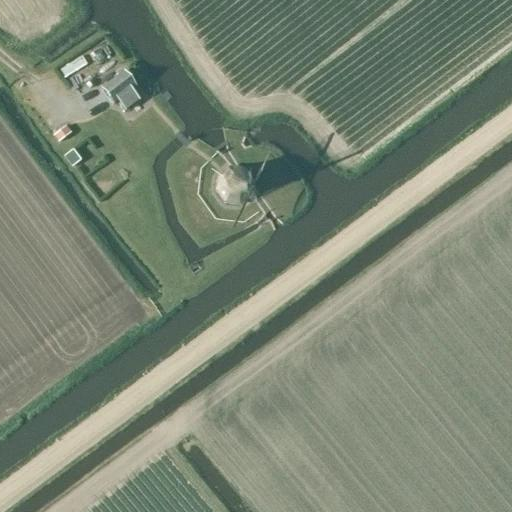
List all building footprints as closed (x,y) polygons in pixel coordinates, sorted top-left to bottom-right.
[(73,72),(94,61),(90,53),(69,64),(73,72)] [(112,106),(117,103),(124,112),(138,101),(131,92),(136,88),(123,73),(100,90),(112,106)] [(69,135),(65,128),(53,137),(58,143),(69,135)] [(79,163),(71,153),(71,152),(63,158),(71,168),(79,163)] [(242,170),(231,170),(231,168),(227,168),(227,170),(222,174),(219,177),(218,176),(216,179),(217,180),(216,191),(215,191),(215,194),(216,194),(223,203),(226,205),(226,204),(237,205),(237,207),(240,206),(240,205),(249,199),(250,199),(251,196),(250,196),(253,184),(254,184),(253,181),(252,181),(245,172),(245,171),(242,170)]
